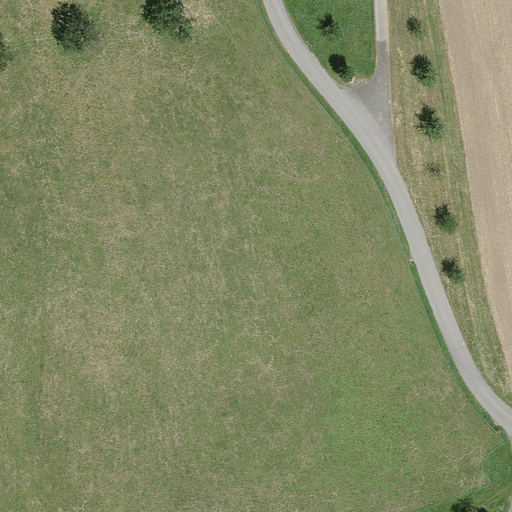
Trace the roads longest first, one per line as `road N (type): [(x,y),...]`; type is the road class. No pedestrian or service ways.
road 1 (unclassified): [(511,421),(485,396),(457,350),(376,140),(304,60),(273,0)]
road 2 (track): [(376,140),(381,0)]
